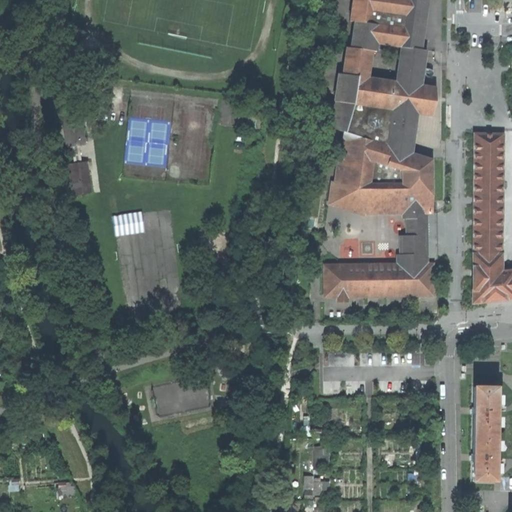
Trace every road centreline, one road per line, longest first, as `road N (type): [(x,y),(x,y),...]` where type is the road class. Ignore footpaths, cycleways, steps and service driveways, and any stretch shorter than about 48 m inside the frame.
road 1 (residential): [(511,332),(467,336),(449,350),(452,511)]
road 2 (track): [(124,85),(225,99),(226,138)]
